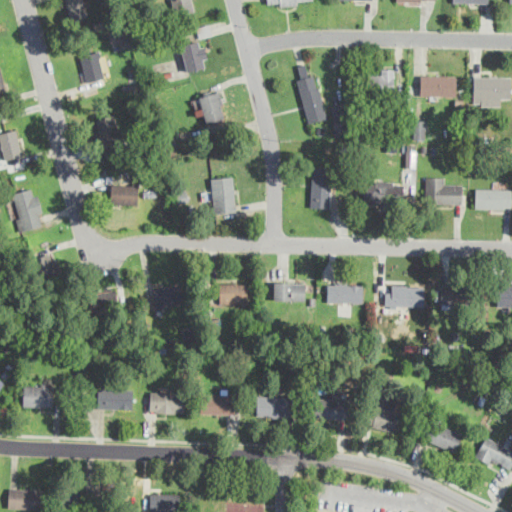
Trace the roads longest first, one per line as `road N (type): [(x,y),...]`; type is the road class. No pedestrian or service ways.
road 1 (residential): [(511,246),(148,241),(103,250),(88,239),(24,0)]
road 2 (residential): [(480,511),(353,459),(0,443)]
road 3 (residential): [(511,39),(319,35),(248,47)]
road 4 (residential): [(276,242),(275,162),(235,0)]
